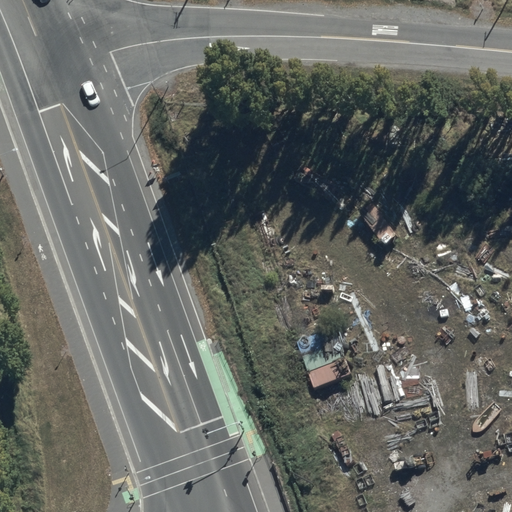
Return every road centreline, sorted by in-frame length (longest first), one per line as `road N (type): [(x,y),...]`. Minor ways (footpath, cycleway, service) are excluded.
road 1 (secondary): [(215,511),(50,60)]
road 2 (unclassified): [(50,60),(225,35),(323,35),(511,55)]
